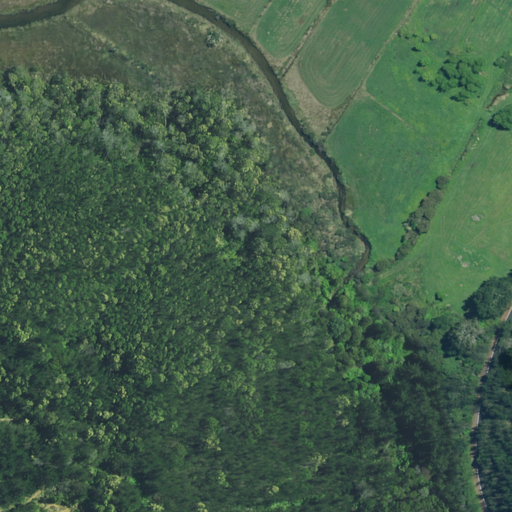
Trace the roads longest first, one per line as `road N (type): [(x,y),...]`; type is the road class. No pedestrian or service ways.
road 1 (secondary): [(495,511),(480,431),(511,321)]
road 2 (track): [(2,511),(60,484),(61,461),(48,432),(0,420)]
